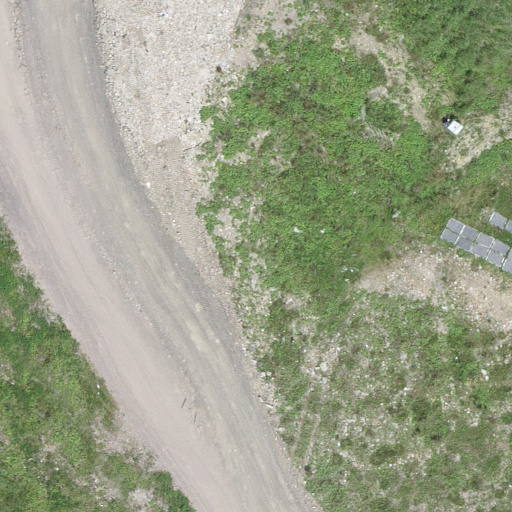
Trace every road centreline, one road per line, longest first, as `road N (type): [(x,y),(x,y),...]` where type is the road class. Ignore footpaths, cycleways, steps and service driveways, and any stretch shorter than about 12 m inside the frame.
road 1 (unknown): [(0,65),(13,127),(51,201),(187,328)]
road 2 (track): [(187,328),(279,511)]
